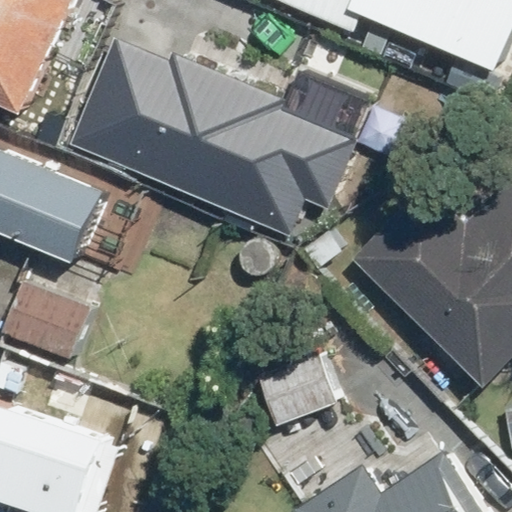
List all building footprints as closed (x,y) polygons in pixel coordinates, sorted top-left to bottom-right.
[(0,0),(0,100),(24,111),(73,0),(0,0)] [(260,10),(234,0),(193,0),(178,38),(239,63),(260,10)] [(511,0),(315,0),(345,11),(506,75),(511,58),(511,0)] [(80,140),(299,226),(311,195),(322,199),(364,91),(302,66),(291,92),(124,27),(80,140)] [(0,145),(0,228),(77,260),(106,189),(0,145)] [(359,258),(493,383),(511,362),(511,173),(468,220),(428,184),(359,258)] [(314,270),(304,268),(295,271),(288,278),(286,288),(289,297),(297,304),(306,306),(316,303),(322,296),(324,286),(321,277),(314,270)] [(26,277),(7,327),(86,355),(104,305),(26,277)] [(265,372),(284,419),(351,392),(332,345),(265,372)] [(0,394),(0,479),(98,511),(103,511),(128,436),(0,394)] [(372,455),(301,506),(305,511),(505,511),(454,442),(394,485),(372,455)]
